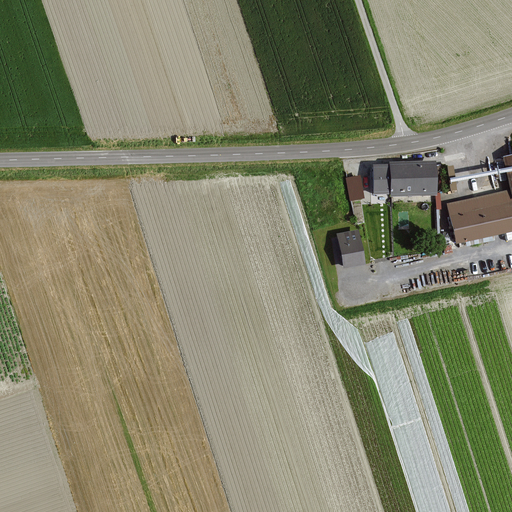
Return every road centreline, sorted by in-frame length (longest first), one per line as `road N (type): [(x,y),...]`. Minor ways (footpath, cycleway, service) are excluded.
road 1 (tertiary): [(511,116),(373,147),(0,160)]
road 2 (track): [(358,0),(404,143)]
road 3 (unknown): [(511,245),(382,272)]
